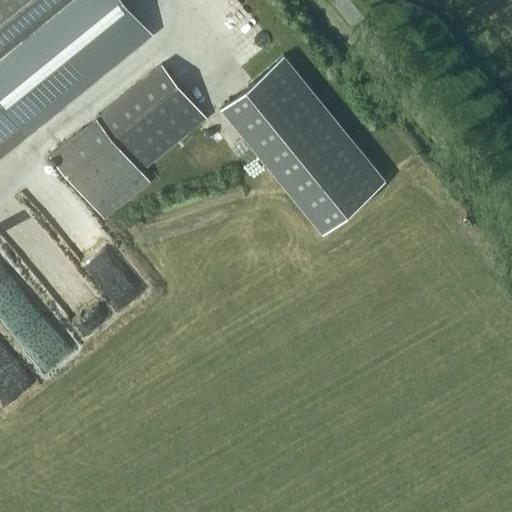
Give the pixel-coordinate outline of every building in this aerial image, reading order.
[(152,32),(151,31),(125,0),(0,0),(0,156),(29,133),(152,32)] [(387,178),(285,53),(221,105),(290,190),(323,230),(387,178)] [(105,218),(152,179),(143,168),(206,117),(162,63),(51,153),(105,218)] [(112,235),(83,255),(120,309),(149,290),(112,235)] [(6,312),(15,331),(45,318),(36,298),(6,312)] [(0,393),(9,406),(41,383),(15,346),(0,356),(0,393)]
